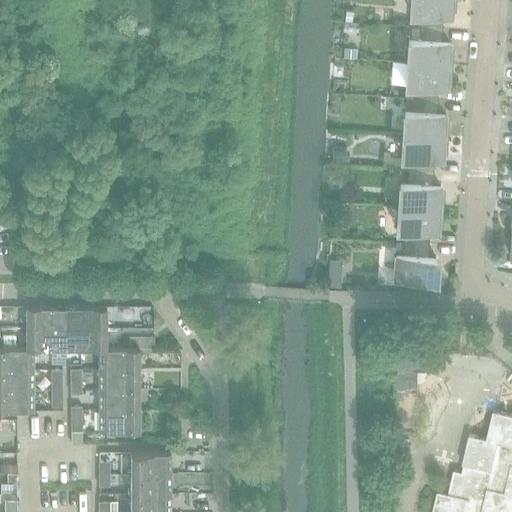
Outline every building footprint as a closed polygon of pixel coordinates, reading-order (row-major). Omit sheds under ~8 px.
[(410,0),(409,24),(442,26),(442,13),(450,14),(451,3),(455,3),(454,0),(410,0)] [(441,39),(442,26),(409,24),(407,60),(452,63),(452,62),(451,62),(452,50),(448,50),(448,39),(441,39)] [(452,63),(407,60),(405,96),(437,98),(438,85),(445,86),(446,75),(450,75),(451,63),(452,63)] [(436,111),(437,98),(405,96),(403,132),(447,135),(447,134),(446,134),(447,122),(443,122),(444,111),(436,111)] [(447,135),(403,132),(400,168),(433,170),(433,157),(441,157),(442,146),(446,147),(446,135),(447,135)] [(432,182),(433,170),(400,168),(408,168),(407,181),(400,180),(398,204),(443,206),(442,206),(443,194),(439,194),(439,183),(432,182)] [(443,207),(443,206),(398,204),(397,227),(404,227),(403,240),(428,242),(429,229),(437,229),(437,218),(441,219),(442,207),(443,207)] [(427,254),(428,242),(403,240),(403,253),(395,252),(394,276),(411,277),(410,281),(433,283),(434,266),(435,255),(427,254)] [(25,325),(65,325),(65,304),(25,304),(25,325)] [(65,325),(105,325),(105,304),(65,304),(65,325)] [(33,347),(65,347),(65,325),(25,325),(25,345),(25,346),(33,346),(33,347)] [(105,346),(105,345),(105,325),(65,325),(65,347),(98,347),(98,346),(105,346)] [(128,345),(138,345),(141,345),(141,334),(128,334),(128,345)] [(141,334),(141,345),(153,345),(153,334),(141,334)] [(25,346),(25,345),(2,345),(0,345),(0,366),(33,367),(33,347),(33,346),(25,346)] [(138,345),(128,345),(105,345),(105,346),(98,346),(98,347),(98,367),(138,367),(138,345)] [(0,386),(33,387),(33,367),(0,366),(0,386)] [(51,379),(62,379),(62,367),(50,367),(51,379)] [(70,379),(81,379),(81,367),(70,367),(70,379)] [(98,387),(138,387),(138,367),(98,367),(98,387)] [(51,391),(62,391),(62,379),(51,379),(51,391)] [(81,379),(70,379),(70,392),(81,391),(81,379)] [(0,408),(33,408),(33,387),(0,386),(0,408)] [(98,407),(138,407),(138,387),(98,387),(98,407)] [(62,391),(51,391),(51,404),(62,404),(62,391)] [(70,416),(81,416),(81,404),(70,404),(70,416)] [(138,407),(98,407),(98,429),(138,429),(138,407)] [(511,511),(511,413),(493,409),(486,437),(469,433),(462,462),(476,466),(474,474),(453,469),(448,492),(437,490),(431,511),(511,511)] [(81,416),(70,416),(70,429),(82,429),(81,416)] [(410,443),(395,443),(395,458),(410,458),(410,443)] [(130,471),(170,471),(170,450),(130,450),(130,471)] [(98,471),(109,471),(109,459),(98,459),(98,471)] [(109,484),(109,471),(98,471),(98,484),(109,484)] [(130,492),(170,492),(170,471),(130,471),(130,492)] [(129,511),(169,511),(170,492),(130,492),(129,511)] [(5,511),(17,511),(17,496),(5,496),(5,511)] [(98,511),(109,511),(109,499),(98,499),(98,511)]
